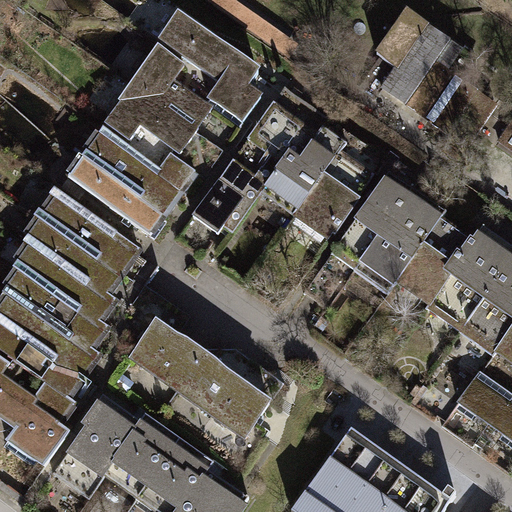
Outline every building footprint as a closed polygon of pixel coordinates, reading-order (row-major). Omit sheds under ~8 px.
[(173,17),(155,41),(216,84),(206,99),(241,124),(258,99),(245,90),(256,74),(173,17)] [(410,17),(378,60),(400,76),(385,95),(463,153),(495,110),(454,79),(468,60),(410,17)] [(181,66),(156,48),(101,126),(127,144),(140,127),(177,153),(207,110),(168,83),(181,66)] [(314,132),(270,101),(189,216),(214,234),(220,225),(229,232),(257,191),(326,239),(330,232),(335,235),(358,203),(354,200),(371,175),(337,151),(344,142),(319,125),(314,132)] [(511,132),(500,147),(511,157),(511,132)] [(99,133),(66,179),(146,235),(191,171),(166,154),(154,171),(99,133)] [(439,214),(386,177),(330,256),(385,295),(393,283),(425,305),(422,309),(491,358),(494,354),(511,367),(511,253),(479,230),(469,244),(435,220),(439,214)] [(0,418),(11,427),(4,436),(43,466),(70,427),(62,421),(78,400),(75,398),(91,377),(81,370),(97,348),(91,343),(106,322),(99,316),(115,295),(106,288),(135,249),(63,195),(49,185),(42,180),(21,208),(28,213),(8,240),(14,244),(0,262),(0,265),(4,269),(0,274),(0,418)] [(200,358),(151,325),(126,361),(174,394),(200,358)] [(266,405),(200,358),(174,394),(241,441),(266,405)] [(511,397),(477,373),(455,405),(489,429),(511,397)] [(205,470),(210,464),(142,416),(137,423),(101,397),(80,426),(85,429),(52,474),(86,498),(102,476),(152,511),(241,511),(243,511),(239,508),(246,499),(205,470)] [(511,397),(489,429),(511,443),(511,397)] [(347,428),(287,511),(440,511),(454,494),(443,486),(438,492),(347,428)]
